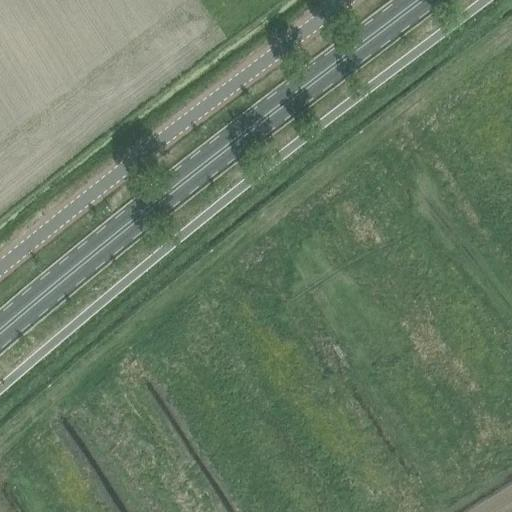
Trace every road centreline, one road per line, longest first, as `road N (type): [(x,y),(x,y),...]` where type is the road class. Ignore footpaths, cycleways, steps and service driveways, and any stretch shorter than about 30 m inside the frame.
road 1 (primary): [(0,330),(420,0)]
road 2 (unclassified): [(348,0),(0,268)]
